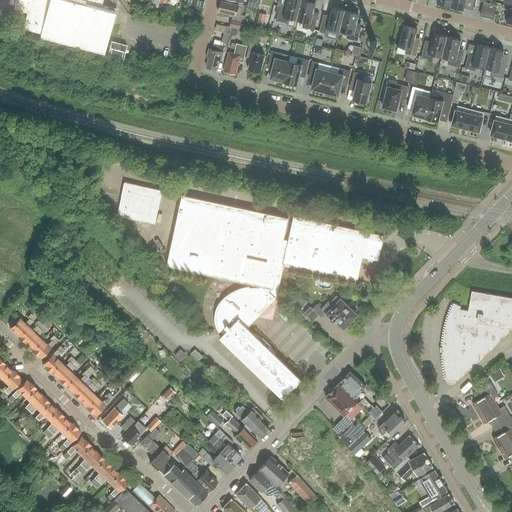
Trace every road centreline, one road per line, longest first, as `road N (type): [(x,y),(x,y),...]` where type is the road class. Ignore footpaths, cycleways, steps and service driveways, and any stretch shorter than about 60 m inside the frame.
road 1 (unclassified): [(511,163),(197,83),(213,0)]
road 2 (residential): [(205,511),(364,342),(395,336)]
road 3 (unclassified): [(189,511),(0,340)]
road 4 (tertiary): [(485,511),(404,372),(395,336)]
road 5 (unclassified): [(511,34),(394,5)]
